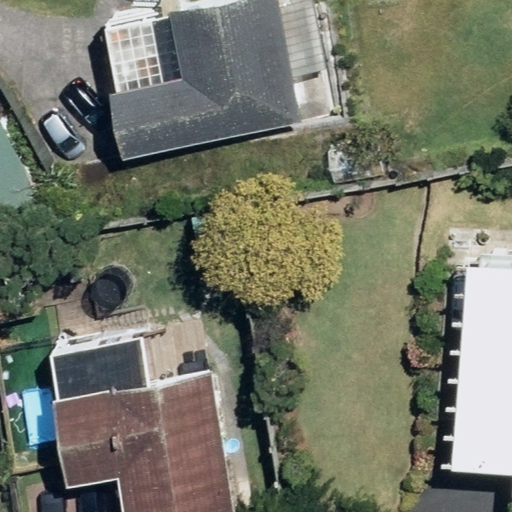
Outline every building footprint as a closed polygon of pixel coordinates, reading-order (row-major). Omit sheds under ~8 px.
[(112,149),(292,119),(271,0),(163,0),(166,12),(117,21),(128,78),(100,82),(112,149)] [(0,209),(35,189),(0,127),(0,209)] [(331,144),(336,178),(385,171),(380,135),(331,144)] [(511,258),(460,255),(448,458),(506,462),(504,484),(511,484),(511,258)] [(115,469),(121,511),(228,511),(206,364),(43,388),(56,478),(115,469)]
